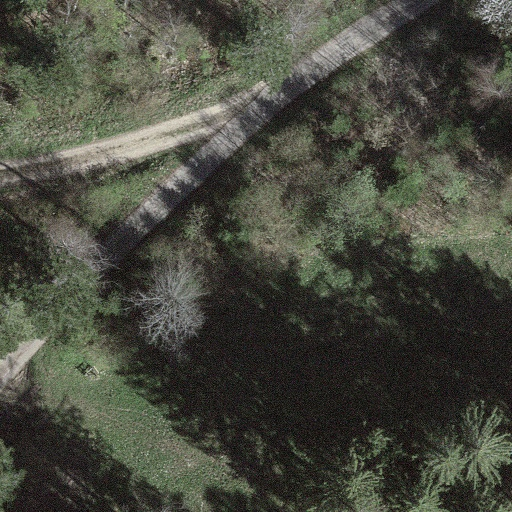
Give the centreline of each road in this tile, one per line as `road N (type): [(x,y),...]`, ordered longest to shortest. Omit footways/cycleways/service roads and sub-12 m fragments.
road 1 (track): [(421,0),(232,128),(0,366)]
road 2 (track): [(232,128),(0,162)]
